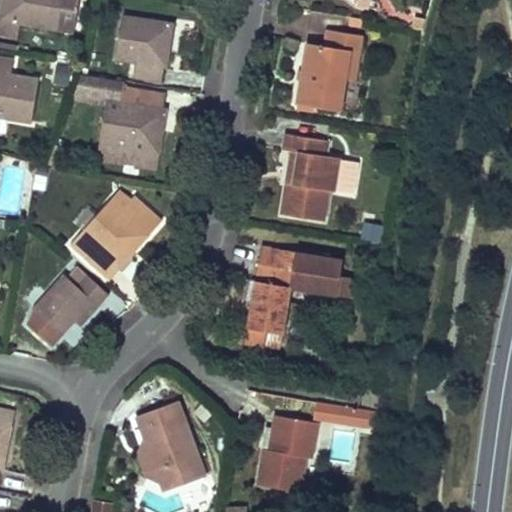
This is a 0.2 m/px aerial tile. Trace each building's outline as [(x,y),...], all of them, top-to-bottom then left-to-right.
[(0,19),(19,22),(74,32),(79,0),(2,0),(0,13),(0,19)] [(123,14),(116,59),(135,63),(133,78),(161,82),(164,66),(158,65),(161,45),(171,46),(175,23),(123,14)] [(19,22),(0,19),(0,33),(16,36),(19,22)] [(309,44),(299,102),(341,109),(346,79),(350,52),(359,54),(362,37),(328,31),(326,47),(309,44)] [(171,46),(161,45),(158,65),(164,66),(167,67),(169,59),(171,46)] [(355,81),(359,54),(350,52),(346,79),(355,81)] [(0,117),(32,123),(39,78),(12,73),(14,58),(0,55),(0,117)] [(119,100),(135,103),(137,88),(121,85),(119,100)] [(107,98),(98,158),(157,167),(163,130),(154,128),(157,108),(163,109),(166,93),(137,88),(135,103),(119,100),(107,98)] [(163,109),(157,108),(154,128),(163,130),(165,121),(167,109),(163,109)] [(283,213),(325,220),(330,190),(335,190),(341,157),(327,155),(329,140),(287,133),(285,149),(293,150),(301,152),(295,183),(288,181),(283,213)] [(288,181),(295,183),(301,152),(293,150),(289,173),(288,181)] [(111,200),(122,211),(132,201),(120,190),(111,200)] [(111,200),(70,245),(106,278),(117,266),(112,262),(126,246),(134,253),(162,221),(135,197),(132,201),(122,211),(111,200)] [(365,221),(361,237),(380,242),(384,226),(365,221)] [(134,253),(126,246),(112,262),(117,266),(119,268),(127,260),(134,253)] [(295,269),(292,288),(353,298),(357,279),(341,276),(344,260),(318,255),(316,265),(299,262),(301,252),(266,246),(263,263),(295,269)] [(318,255),(301,252),(299,262),(316,265),(318,255)] [(292,288),(295,269),(263,263),(260,280),(266,282),(263,298),(253,297),(245,342),(265,345),(268,330),(284,332),(292,288)] [(119,268),(117,266),(106,278),(108,280),(119,268)] [(109,295),(78,267),(68,278),(64,274),(34,308),(63,335),(76,321),(93,302),(98,307),(109,295)] [(253,297),(263,298),(266,282),(260,280),(256,280),(253,297)] [(98,307),(93,302),(76,321),(81,326),(90,316),(98,307)] [(139,453),(147,476),(161,482),(165,491),(206,477),(179,401),(137,416),(149,449),(139,453)] [(0,422),(11,424),(14,411),(0,408),(0,422)] [(312,458),(318,422),(276,415),(273,428),(269,449),(264,448),(258,484),(300,492),(307,457),(312,458)] [(0,422),(0,446),(7,448),(11,424),(0,422)] [(264,448),(269,449),(273,428),(268,427),(264,448)] [(112,511),(114,503),(94,499),(92,511),(112,511)]
